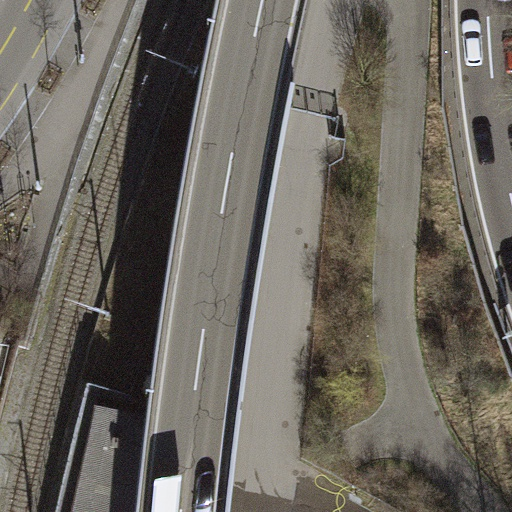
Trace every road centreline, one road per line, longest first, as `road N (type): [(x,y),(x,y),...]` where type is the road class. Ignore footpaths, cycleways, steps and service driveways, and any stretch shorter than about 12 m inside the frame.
road 1 (motorway): [(264,0),(194,386),(182,511)]
road 2 (motorway): [(511,188),(487,0)]
